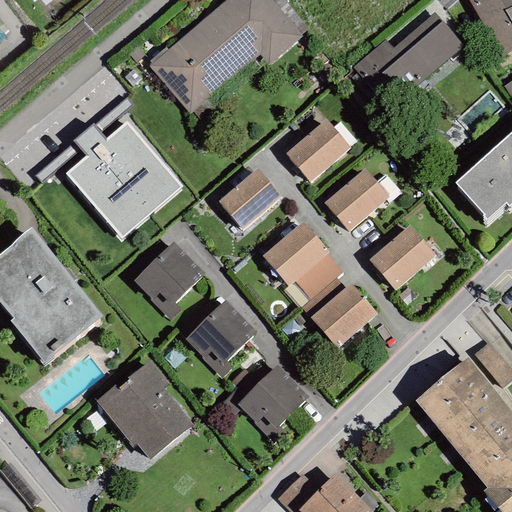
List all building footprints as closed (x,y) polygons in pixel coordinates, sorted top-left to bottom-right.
[(291,24),(270,0),(226,0),(149,67),(188,112),(190,114),(212,95),(210,93),(257,53),(268,66),(302,37),(300,35),(291,24)] [(270,0),(291,24),(300,35),(307,29),(283,0),(270,0)] [(511,0),(468,0),(501,57),(511,50),(511,0)] [(385,41),(352,68),(387,110),(420,83),(463,48),(435,14),(392,49),(385,41)] [(511,80),(503,86),(511,100),(511,80)] [(326,119),(285,153),(309,182),(350,147),(326,119)] [(66,173),(120,237),(181,186),(127,122),(106,139),(93,124),(72,142),(85,157),(66,173)] [(511,130),(454,182),(482,213),(483,215),(482,216),(486,221),(505,204),(508,206),(511,202),(511,130)] [(364,168),(323,203),(347,231),(389,197),(364,168)] [(257,169),(217,201),(241,230),(281,197),(257,169)] [(302,222),(261,256),(287,287),(294,281),(327,254),(328,253),(302,222)] [(409,225),(368,260),(395,290),(435,255),(409,225)] [(31,228),(0,252),(0,303),(13,319),(11,321),(44,362),(101,316),(31,228)] [(172,242),(133,281),(150,299),(149,300),(169,320),(180,309),(174,303),(204,274),(172,242)] [(343,273),(327,254),(294,281),(310,300),(336,278),(343,273)] [(301,308),(309,318),(345,288),(336,278),(310,300),(301,308)] [(345,288),(309,318),(336,349),(377,314),(351,283),(345,288)] [(225,300),(185,339),(202,357),(201,358),(221,379),(232,368),(226,361),(256,332),(225,300)] [(511,380),(511,369),(489,342),(473,356),(502,389),(511,380)] [(511,511),(511,412),(467,358),(415,401),(487,489),(483,492),(499,511),(511,511)] [(115,386),(96,401),(133,447),(136,445),(149,460),(192,425),(163,389),(168,384),(149,361),(117,388),(115,386)] [(257,384),(237,404),(241,409),(254,422),(252,423),(271,442),(282,431),(278,426),(308,397),(276,365),(257,384)] [(237,404),(257,384),(243,370),(230,383),(236,388),(221,403),(234,416),(241,409),(237,404)] [(288,511),(299,511),(297,510),(318,490),(302,473),(275,499),(288,511)] [(318,490),(297,510),(299,511),(371,511),(334,474),(318,490)]
